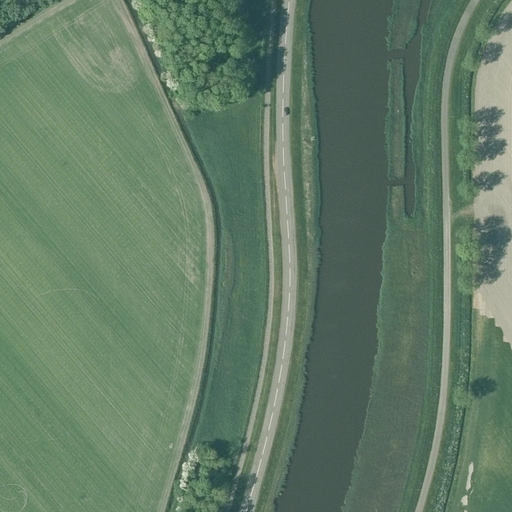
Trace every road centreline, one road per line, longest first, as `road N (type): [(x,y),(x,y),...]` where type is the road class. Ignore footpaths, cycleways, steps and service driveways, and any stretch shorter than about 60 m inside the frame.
road 1 (unclassified): [(418,511),(445,354),(445,93),(452,51),(476,0)]
road 2 (tertiary): [(247,511),(277,399),(289,301),(282,113),(288,0)]
